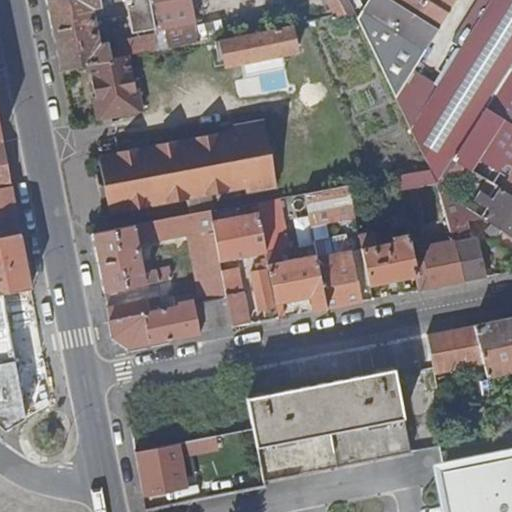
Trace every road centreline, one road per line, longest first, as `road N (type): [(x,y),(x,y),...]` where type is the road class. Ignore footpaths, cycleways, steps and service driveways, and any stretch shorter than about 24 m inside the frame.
road 1 (residential): [(511,298),(83,379)]
road 2 (secondary): [(83,379),(8,0)]
